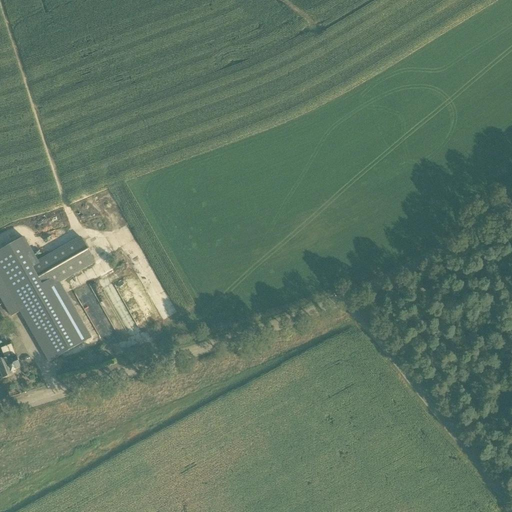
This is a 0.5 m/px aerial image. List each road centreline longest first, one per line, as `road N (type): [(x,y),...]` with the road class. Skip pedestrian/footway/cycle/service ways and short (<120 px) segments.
road 1 (tertiary): [(0,413),(343,300)]
road 2 (unclassified): [(343,300),(511,508)]
road 3 (tertiary): [(343,300),(511,204)]
